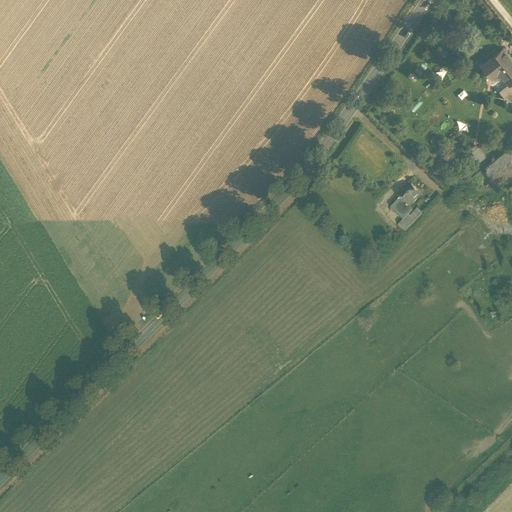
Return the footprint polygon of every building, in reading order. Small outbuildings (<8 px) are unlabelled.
[(511,58),(503,48),(484,63),(493,76),(500,72),(510,84),(510,85),(511,83),(511,58)] [(511,97),(511,83),(510,85),(510,84),(501,92),(508,101),(511,97)] [(511,145),(486,167),(503,186),(509,181),(511,179),(511,145)] [(479,147),(472,152),(480,161),(487,157),(479,147)] [(511,195),(511,194),(511,184),(509,181),(503,186),(511,195)] [(424,194),(412,183),(397,200),(400,202),(409,210),(410,209),(424,194)] [(414,213),(410,209),(409,210),(400,202),(391,211),(404,223),(409,218),(414,213)] [(411,220),(409,218),(404,223),(399,228),(405,234),(423,216),(419,212),(411,220)]
